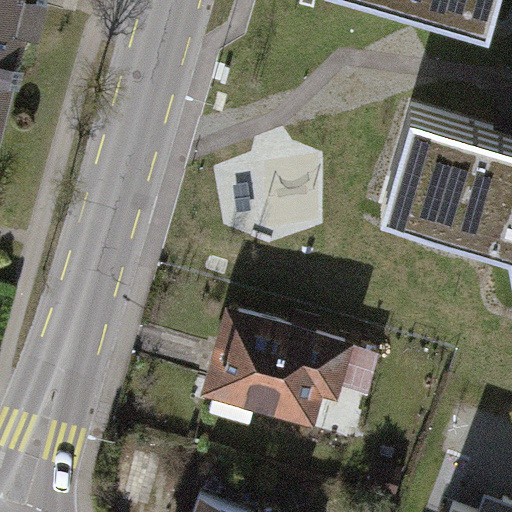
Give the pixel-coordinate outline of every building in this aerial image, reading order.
[(0,0),(0,136),(29,21),(41,24),(47,0),(0,0)] [(437,0),(490,15),(494,0),(437,0)] [(511,138),(411,109),(382,209),(507,251),(511,275),(511,138)] [(357,338),(228,301),(202,389),(317,422),(326,391),(340,395),(357,338)] [(405,466),(376,458),(367,489),(396,497),(405,466)] [(280,511),(198,480),(186,511),(280,511)] [(479,507),(452,497),(446,511),(511,511),(511,505),(483,495),(479,507)]
